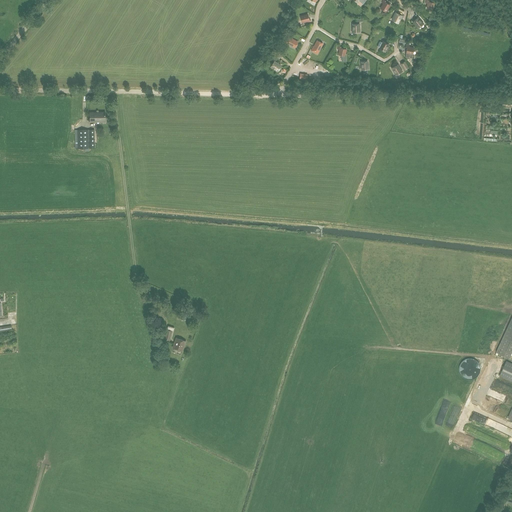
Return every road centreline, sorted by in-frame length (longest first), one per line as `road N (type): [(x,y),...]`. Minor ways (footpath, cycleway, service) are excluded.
road 1 (unclassified): [(511,99),(280,95)]
road 2 (unclassified): [(164,92),(0,89)]
